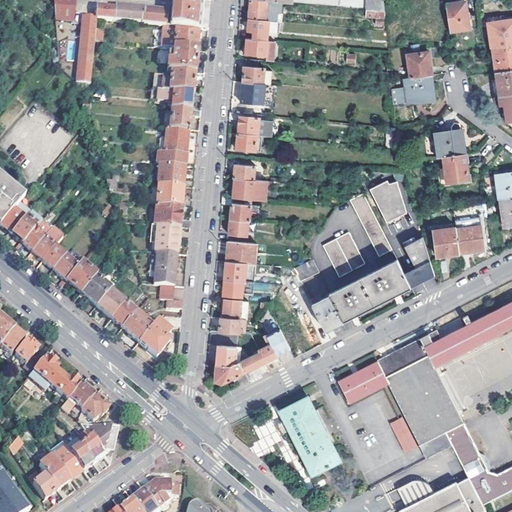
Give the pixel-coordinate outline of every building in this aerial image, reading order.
[(53,0),(55,21),(71,23),(74,0),(53,0)] [(200,0),(172,0),(171,14),(115,8),(115,11),(96,10),(95,19),(95,21),(198,30),(199,21),(200,0)] [(241,0),(241,6),(250,7),(249,18),(269,20),(271,0),(269,0),(241,0)] [(365,0),(365,8),(383,10),(384,10),(382,0),(365,0)] [(447,4),(450,32),(469,29),(465,2),(447,4)] [(365,8),(364,16),(383,17),(383,10),(365,8)] [(81,17),(77,84),(90,86),(93,43),(94,31),(95,21),(95,19),(81,17)] [(249,18),(248,31),(254,31),(254,39),(267,40),(269,20),(249,18)] [(511,18),(501,21),(487,23),(491,47),(492,47),(511,44),(511,18)] [(101,44),(102,32),(94,31),(93,43),(101,44)] [(173,50),(196,52),(197,35),(175,33),(173,50)] [(245,54),(275,56),(276,41),(267,40),(254,39),(247,38),(245,54)] [(511,44),(492,47),(496,72),(511,69),(511,44)] [(171,72),(194,74),(196,52),(173,50),(171,63),(167,62),(166,72),(171,72)] [(402,54),(405,79),(431,75),(430,64),(428,52),(402,54)] [(349,54),(348,62),(363,63),(363,56),(349,54)] [(263,84),(264,67),(258,66),(258,60),(245,58),(243,82),(263,84)] [(490,79),(492,97),(499,97),(511,95),(511,69),(496,72),(497,78),(490,79)] [(382,71),(382,79),(386,80),(387,95),(392,96),(391,89),(389,72),(382,71)] [(161,92),(192,94),(194,74),(171,72),(170,78),(162,78),(161,92)] [(408,104),(435,101),(431,75),(405,79),(407,87),(391,89),(392,96),(392,101),(408,99),(408,104)] [(231,110),(246,111),(247,103),(264,104),(266,84),(263,84),(243,82),(241,102),(232,101),(231,110)] [(171,110),(190,112),(192,94),(161,92),(158,91),(157,101),(172,103),(171,110)] [(385,95),(386,111),(393,111),(392,101),(392,96),(387,95),(385,95)] [(511,127),(511,95),(499,97),(502,119),(511,127)] [(169,130),(188,132),(190,118),(199,119),(200,113),(190,112),(171,110),(169,130)] [(259,135),(260,118),(241,116),(241,114),(230,112),(230,119),(239,121),(238,133),(259,135)] [(464,154),(461,129),(433,133),(437,158),(443,157),(464,154)] [(162,165),(185,167),(188,132),(169,130),(166,130),(162,165)] [(236,150),(260,152),(262,135),(259,135),(238,133),(236,150)] [(427,134),(430,159),(437,158),(433,133),(427,134)] [(443,157),(447,183),(468,179),(464,154),(443,157)] [(255,179),(256,165),(235,164),(235,177),(255,179)] [(158,185),(183,188),(185,167),(162,165),(159,165),(157,185),(158,185)] [(511,175),(495,178),(498,201),(499,200),(511,198),(511,175)] [(0,177),(0,227),(13,211),(25,198),(0,177)] [(235,177),(234,185),(238,186),(237,189),(237,198),(252,199),(267,200),(268,180),(255,179),(235,177)] [(108,190),(116,191),(117,181),(105,180),(108,190)] [(387,180),(370,189),(387,223),(407,213),(397,181),(389,184),(387,180)] [(156,205),(181,208),(183,188),(158,185),(156,205)] [(350,200),(379,256),(391,249),(363,194),(350,200)] [(221,204),(232,204),(230,219),(249,221),(250,221),(251,213),(251,206),(252,199),(237,198),(233,197),(222,196),(221,204)] [(31,214),(25,198),(13,211),(25,221),(31,214)] [(511,198),(499,200),(503,226),(511,225),(511,198)] [(103,213),(107,217),(114,209),(109,205),(103,213)] [(157,226),(179,229),(181,211),(181,208),(156,205),(154,226),(157,226)] [(25,221),(13,211),(0,227),(11,237),(25,221)] [(25,221),(11,237),(22,246),(34,232),(41,223),(31,214),(25,221)] [(229,234),(247,236),(248,231),(249,221),(230,219),(229,231),(229,234)] [(459,254),(483,251),(479,220),(455,223),(456,228),(459,254)] [(257,222),(250,221),(249,221),(248,231),(257,232),(257,222)] [(157,254),(176,256),(179,229),(157,226),(155,243),(154,254),(157,254)] [(433,231),(437,257),(459,254),(456,228),(433,231)] [(43,240),(34,232),(22,246),(31,254),(43,240)] [(323,244),(338,275),(364,263),(349,232),(323,244)] [(416,268),(422,279),(413,284),(407,272),(404,274),(411,287),(435,275),(422,237),(405,245),(409,254),(418,250),(423,264),(416,268)] [(55,248),(44,239),(43,240),(31,254),(42,263),(55,248)] [(247,263),(255,264),(257,244),(228,241),(227,261),(247,263)] [(65,257),(55,248),(42,263),(53,272),(65,258),(65,257)] [(409,254),(416,268),(423,264),(418,250),(409,254)] [(160,286),(174,287),(176,256),(157,254),(154,286),(160,286)] [(58,286),(61,288),(66,283),(78,269),(65,258),(53,272),(62,281),(58,286)] [(295,268),(301,281),(319,272),(313,259),(295,268)] [(397,260),(331,294),(331,296),(344,321),(354,316),(396,295),(411,287),(404,274),(397,260)] [(246,271),(247,263),(227,261),(225,279),(240,281),(241,271),(246,271)] [(96,277),(81,265),(78,269),(66,283),(81,295),(95,278),(96,277)] [(407,272),(413,284),(422,279),(416,268),(407,272)] [(110,291),(95,278),(81,295),(96,308),(109,293),(110,291)] [(224,295),(242,297),(244,281),(240,281),(225,279),(224,295)] [(160,286),(158,300),(167,301),(172,301),(174,287),(160,286)] [(124,305),(109,293),(96,308),(111,321),(124,305)] [(311,300),(326,330),(328,329),(344,321),(331,296),(322,300),(319,295),(311,300)] [(242,300),(223,298),(222,307),(221,317),(240,319),(242,300)] [(166,309),(181,311),(182,303),(172,301),(167,301),(166,309)] [(429,355),(435,367),(511,327),(511,301),(472,322),(470,319),(468,315),(463,317),(466,322),(467,324),(464,326),(460,318),(438,330),(434,331),(431,333),(429,334),(427,335),(420,338),(424,346),(429,355)] [(124,305),(111,321),(122,330),(135,315),(124,305)] [(152,328),(135,315),(122,330),(139,344),(152,328)] [(220,331),(240,332),(241,319),(240,319),(221,317),(220,331)] [(0,347),(14,330),(0,318),(0,347)] [(139,344),(155,358),(168,343),(165,340),(170,334),(157,323),(152,328),(139,344)] [(290,349),(280,329),(267,335),(277,356),(283,352),(290,349)] [(0,347),(11,356),(25,340),(14,330),(0,347)] [(277,356),(267,335),(264,335),(268,344),(258,349),(260,351),(264,362),(274,357),(277,356)] [(421,444),(445,432),(464,422),(435,367),(429,355),(424,346),(420,338),(385,357),(377,361),(386,377),(389,383),(421,444)] [(15,356),(34,372),(41,363),(34,357),(38,351),(27,341),(15,356)] [(237,346),(219,344),(218,363),(236,364),(237,346)] [(264,362),(260,351),(240,361),(244,372),(264,362)] [(57,367),(46,358),(41,363),(34,372),(28,379),(45,393),(49,386),(68,402),(69,401),(81,387),(72,379),(69,383),(54,371),(57,367)] [(216,373),(216,379),(222,383),(235,376),(240,384),(248,380),(244,372),(240,361),(236,364),(218,363),(217,365),(214,366),(214,373),(216,373)] [(349,403),(389,383),(386,377),(377,361),(356,372),(338,380),(349,403)] [(69,401),(82,412),(94,398),(81,387),(69,401)] [(289,430),(313,476),(328,469),(344,461),(341,455),(332,438),(331,435),(317,409),(313,400),(312,398),(311,396),(310,394),(279,410),(284,420),(276,423),(277,426),(278,429),(280,432),(283,435),(289,430)] [(102,418),(109,410),(94,398),(82,412),(81,413),(93,423),(99,416),(102,418)] [(390,424),(405,452),(417,446),(403,418),(398,420),(390,424)] [(464,422),(445,432),(452,446),(462,466),(468,478),(469,479),(483,506),(511,490),(511,467),(498,474),(489,472),(491,467),(485,455),(480,453),(469,432),(464,422)] [(86,434),(101,454),(105,451),(110,452),(113,452),(118,429),(80,426),(85,433),(86,434)] [(419,445),(427,458),(452,446),(445,432),(421,444),(419,445)] [(81,449),(94,466),(102,460),(104,458),(101,454),(86,434),(85,433),(75,441),(76,442),(81,449)] [(8,450),(13,456),(22,445),(18,439),(8,450)] [(76,442),(65,450),(71,456),(81,449),(76,442)] [(52,460),(65,450),(61,444),(48,454),(52,460)] [(71,456),(84,473),(86,472),(94,466),(81,449),(71,456)] [(71,456),(65,450),(52,460),(59,468),(70,484),(74,481),(84,473),(71,456)] [(46,476),(58,492),(70,484),(59,468),(58,469),(50,459),(39,467),(46,476)] [(0,477),(0,511),(27,511),(25,509),(27,507),(23,501),(19,495),(18,496),(8,482),(3,476),(0,477)] [(33,486),(45,502),(58,492),(46,476),(33,486)] [(397,489),(407,507),(399,511),(483,511),(485,511),(483,506),(469,479),(468,478),(463,480),(457,483),(457,482),(434,493),(431,487),(428,484),(423,481),(419,481),(413,481),(397,489)] [(179,484),(155,483),(152,486),(143,492),(156,509),(157,510),(171,500),(169,497),(178,497),(179,484)] [(138,511),(151,511),(156,509),(143,492),(141,494),(131,501),(138,511)] [(138,511),(131,501),(119,510),(120,511),(138,511)] [(186,511),(209,511),(203,506),(200,505),(198,503),(195,503),(192,503),(190,505),(188,506),(187,509),(186,511)]
